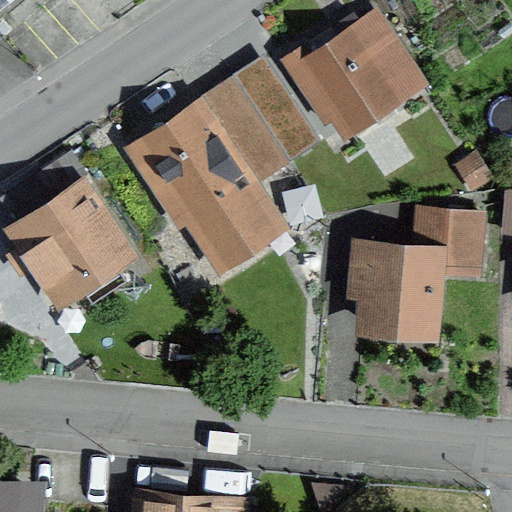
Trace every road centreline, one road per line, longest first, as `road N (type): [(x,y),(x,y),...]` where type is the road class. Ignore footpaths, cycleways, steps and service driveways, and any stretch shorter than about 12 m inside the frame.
road 1 (unclassified): [(0,400),(511,446)]
road 2 (unclassified): [(0,150),(227,0)]
